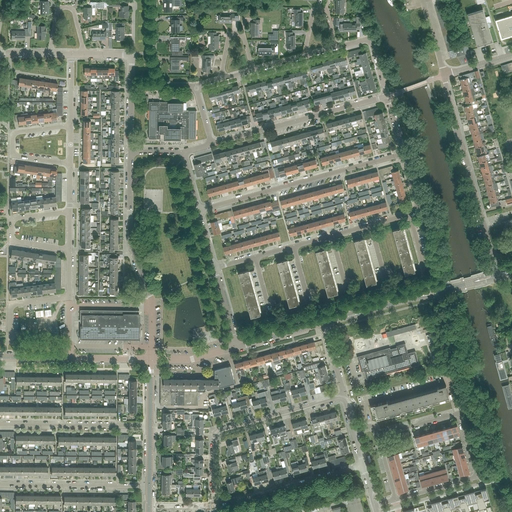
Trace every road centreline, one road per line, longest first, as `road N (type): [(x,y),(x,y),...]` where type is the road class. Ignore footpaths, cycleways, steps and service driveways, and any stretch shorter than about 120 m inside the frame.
road 1 (residential): [(377,435),(459,412),(477,476),(395,499)]
road 2 (residential): [(198,210),(402,154)]
road 3 (unclassified): [(150,359),(151,299),(129,232),(130,152)]
road 4 (residential): [(214,506),(214,432),(344,396)]
road 5 (residential): [(496,272),(443,75)]
road 6 (residential): [(386,96),(211,144)]
road 7 (residential): [(149,486),(0,484)]
road 8 (residential): [(149,426),(0,424)]
road 9 (residential): [(353,468),(214,506)]
road 10 (residential): [(70,162),(12,155),(12,133),(70,126)]
road 11 (residential): [(69,248),(11,241),(13,219),(69,212)]
